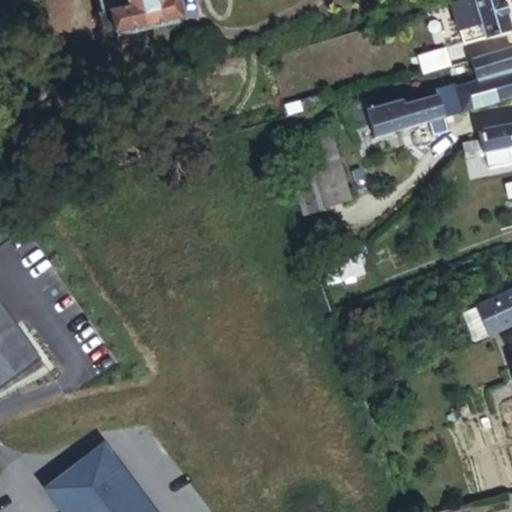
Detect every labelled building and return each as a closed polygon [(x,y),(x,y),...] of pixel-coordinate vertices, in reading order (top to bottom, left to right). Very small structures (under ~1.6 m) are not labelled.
[(170,0),(168,1),(168,0),(99,0),(102,13),(114,10),(119,34),(174,21),(172,16),(179,14),(174,0),(170,0)] [(484,37),(472,0),(465,0),(456,3),(469,43),(484,37)] [(502,0),(472,0),(484,37),(510,29),(502,0)] [(102,13),(99,13),(104,37),(119,34),(114,10),(102,13)] [(477,85),(455,92),(461,114),(497,104),(490,79),(511,72),(511,53),(510,48),(470,60),(477,85)] [(422,78),(450,70),(445,51),(417,59),(422,78)] [(511,99),(511,72),(490,79),(497,104),(511,99)] [(373,140),(461,114),(455,92),(454,89),(435,94),(437,100),(408,108),(406,103),(366,114),(363,104),(346,109),(352,129),(368,125),(373,140)] [(511,125),(480,131),(482,143),(484,153),(486,153),(511,147),(511,125)] [(328,129),(304,136),(314,170),(291,176),(302,216),(349,202),(328,129)] [(484,153),(482,143),(465,146),(467,156),(484,153)] [(511,157),(511,147),(486,153),(489,169),(511,165),(510,158),(511,157)] [(10,333),(0,317),(0,312),(5,309),(0,300),(0,247),(10,243),(0,219),(0,391),(42,363),(18,328),(10,333)] [(326,252),(330,264),(358,255),(355,243),(326,252)] [(358,255),(330,264),(338,289),(340,296),(362,289),(359,276),(365,274),(359,255),(358,255)] [(338,289),(330,264),(320,267),(328,292),(338,289)] [(511,292),(465,313),(477,341),(511,325),(511,292)] [(18,328),(5,309),(0,312),(0,317),(10,333),(18,328)] [(477,341),(465,313),(455,317),(467,345),(477,341)] [(147,511),(100,450),(44,494),(58,511),(147,511)]
